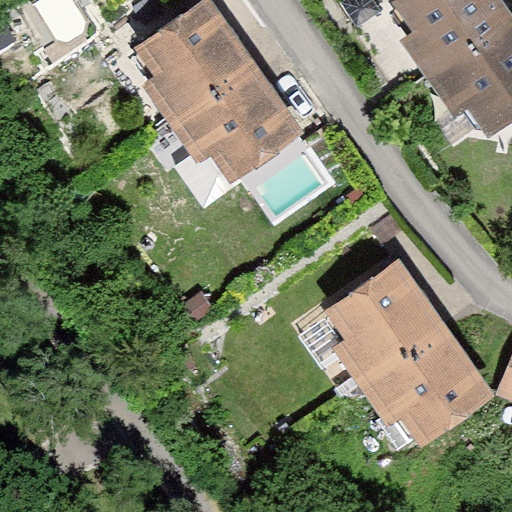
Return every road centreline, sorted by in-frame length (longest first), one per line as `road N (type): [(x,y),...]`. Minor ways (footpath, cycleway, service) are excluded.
road 1 (residential): [(511,302),(414,194),(277,0)]
road 2 (track): [(125,413),(2,511)]
